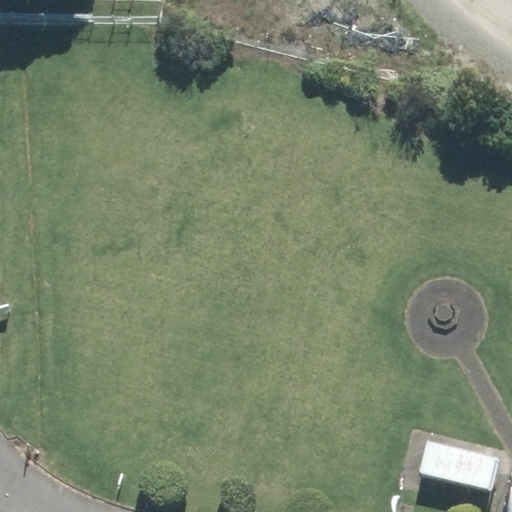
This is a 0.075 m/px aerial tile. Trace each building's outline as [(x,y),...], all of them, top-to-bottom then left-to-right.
[(194,0),(191,16),(345,47),(354,0),(194,0)] [(444,0),(363,0),(361,8),(437,28),(444,0)] [(443,39),(368,17),(356,58),(431,81),(443,39)] [(511,55),(457,39),(445,79),(511,98),(511,55)] [(429,452),(422,481),(492,497),(499,467),(429,452)]
